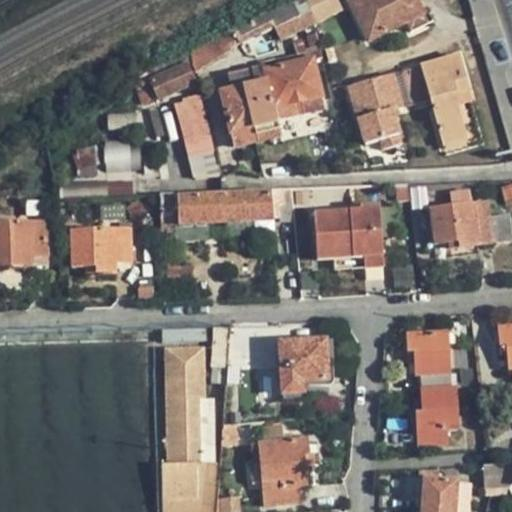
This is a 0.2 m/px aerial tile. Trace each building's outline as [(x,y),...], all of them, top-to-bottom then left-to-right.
[(280,40),(315,23),(309,0),(289,0),(235,26),(190,48),(195,71),(200,71),(232,51),(231,47),(274,26),(280,40)] [(338,0),(309,0),(315,23),(343,9),(338,0)] [(370,40),(406,22),(424,13),(416,0),(354,0),(350,2),(370,40)] [(315,23),(317,33),(333,26),(332,20),(346,14),(343,9),(315,23)] [(428,23),(424,13),(406,22),(411,32),(428,23)] [(313,60),(323,57),(317,33),(307,35),(313,60)] [(294,40),(299,63),(309,61),(303,37),(294,40)] [(460,55),(402,72),(412,106),(430,101),(442,146),(466,139),(462,125),(457,106),(460,105),(457,93),(469,90),(460,55)] [(313,60),(309,61),(299,63),(281,67),(269,70),(266,70),(269,82),(277,118),(298,114),(296,104),(300,103),(303,114),(324,108),(313,60)] [(258,63),(259,69),(261,68),(264,82),(269,82),(266,70),(269,70),(267,61),(258,63)] [(186,64),(152,80),(159,97),(193,81),(186,64)] [(261,68),(259,69),(227,75),(230,90),(264,82),(261,68)] [(392,110),(399,108),(402,107),(392,75),(349,87),(365,145),(380,141),(399,136),(393,117),(392,110)] [(281,135),(277,118),(269,82),(264,82),(230,90),(221,92),(234,146),(281,135)] [(469,90),(457,93),(460,105),(466,103),(473,102),(469,90)] [(194,183),(218,181),(199,98),(175,104),(194,183)] [(460,105),(457,106),(462,125),(472,123),(466,103),(460,105)] [(401,115),(399,108),(392,110),(393,117),(401,115)] [(401,145),(399,136),(380,141),(383,150),(401,145)] [(136,170),(136,143),(107,143),(107,170),(136,170)] [(100,181),(101,197),(129,195),(128,184),(120,184),(120,179),(100,181)] [(511,184),(502,185),(505,205),(511,203),(511,184)] [(397,202),(408,202),(406,186),(395,187),(397,202)] [(308,189),(294,189),(295,199),(308,198),(308,189)] [(177,195),(160,196),(160,210),(177,211),(178,223),(279,218),(278,206),(283,205),(282,190),(271,190),(270,194),(177,199),(177,195)] [(449,194),(451,207),(473,205),(471,192),(449,194)] [(435,244),(448,243),(458,242),(459,248),(510,241),(506,214),(489,216),(488,203),(473,205),(451,207),(431,209),(435,244)] [(317,259),(334,258),(363,257),(364,268),(383,267),(379,207),(361,208),(361,212),(314,215),(317,259)] [(0,262),(11,262),(11,266),(49,264),(48,221),(0,222),(0,262)] [(72,267),(86,267),(96,266),(96,273),(117,272),(116,263),(132,262),(131,228),(71,230),(72,267)] [(449,250),(459,248),(458,242),(448,243),(449,250)] [(335,270),(364,268),(363,257),(334,258),(335,270)] [(135,291),(135,300),(152,300),(152,291),(135,291)] [(511,325),(497,327),(499,347),(506,346),(507,355),(509,370),(511,369),(511,325)] [(204,341),(204,327),(180,328),(180,342),(204,341)] [(414,353),(415,362),(415,376),(420,376),(420,388),(451,386),(448,331),(406,333),(407,353),(414,353)] [(327,381),(325,340),(280,343),(282,393),(303,393),(302,382),(327,381)] [(500,355),(507,355),(506,346),(499,347),(500,355)] [(162,501),(163,501),(197,500),(196,463),(200,463),(198,398),(204,398),(204,348),(165,348),(167,465),(161,465),(162,501)] [(255,368),(240,368),(242,405),(257,404),(255,368)] [(421,411),(415,412),(418,446),(448,444),(447,430),(459,429),(456,386),(451,386),(420,388),(421,402),(421,411)] [(250,444),(252,463),(259,463),(261,483),(263,505),(301,502),(299,486),(306,486),(305,469),(312,468),(307,438),(250,444)] [(163,511),(216,511),(221,462),(200,463),(196,463),(197,500),(163,501),(163,511)] [(249,484),(261,483),(259,463),(252,463),(248,464),(249,484)] [(484,487),(509,485),(511,476),(511,463),(482,465),(484,487)] [(422,479),(420,511),(423,511),(455,511),(458,482),(422,479)] [(241,511),(239,496),(223,497),(224,511),(241,511)]
